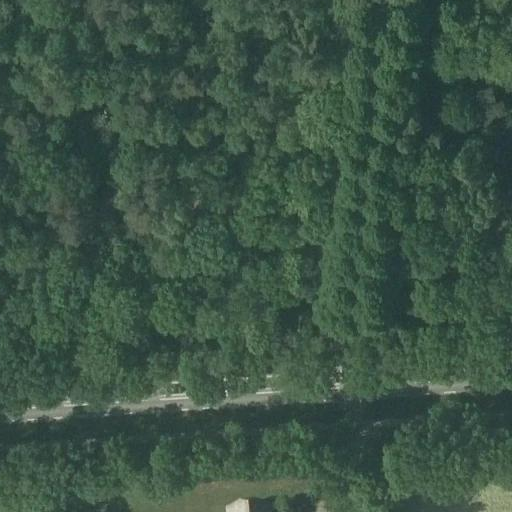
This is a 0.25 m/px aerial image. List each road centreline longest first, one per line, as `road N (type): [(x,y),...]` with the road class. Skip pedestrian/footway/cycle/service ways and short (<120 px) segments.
road 1 (primary): [(0,410),(511,376)]
road 2 (track): [(381,0),(350,346)]
